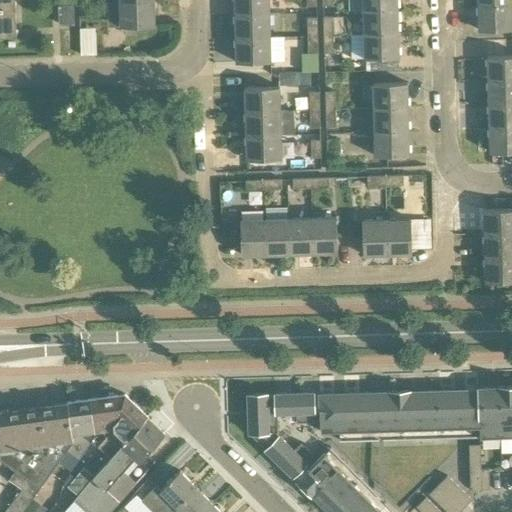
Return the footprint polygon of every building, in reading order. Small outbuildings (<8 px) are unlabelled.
[(0,0),(0,8),(15,8),(14,0),(0,0)] [(268,0),(234,0),(234,15),(269,14),(268,0)] [(361,0),(362,11),(397,10),(397,0),(361,0)] [(154,1),(120,2),(120,27),(154,26),(154,1)] [(79,3),(79,21),(89,20),(89,3),(79,3)] [(511,4),(511,5),(511,6),(478,6),(478,31),(511,30),(511,4)] [(73,6),(66,7),(59,7),(59,25),(74,25),(73,6)] [(0,8),(0,22),(15,22),(15,8),(0,8)] [(363,35),(398,34),(397,10),(362,11),(363,35)] [(269,14),(234,15),(235,39),(269,38),(269,14)] [(333,28),(333,17),(323,18),(324,36),(334,35),(345,35),(345,28),(333,28)] [(307,36),(317,36),(317,18),(307,18),(307,36)] [(0,37),(16,37),(15,22),(0,22),(0,37)] [(351,35),(351,45),(351,57),(366,57),(366,72),(399,70),(398,34),(363,35),(351,35)] [(334,35),(324,36),(325,74),(340,73),(339,53),(335,53),(334,35)] [(307,36),(308,54),(318,54),(317,36),(307,36)] [(269,38),(235,39),(236,63),(270,62),(269,38)] [(319,72),(318,54),(308,54),(301,55),(302,73),(319,72)] [(511,56),(487,57),(488,81),(511,80),(511,56)] [(511,80),(488,81),(488,105),(511,104),(511,80)] [(373,109),(408,107),(407,83),(372,84),(373,109)] [(245,112),(280,111),(279,87),(244,88),(245,112)] [(310,111),(320,110),(319,92),(309,93),(310,111)] [(326,110),(336,110),(335,92),(325,93),(326,110)] [(511,104),(488,105),(489,129),(511,128),(511,104)] [(374,133),(408,131),(408,107),(373,109),(374,133)] [(320,110),(310,111),(310,129),(320,128),(320,110)] [(336,110),(326,110),(326,128),(336,128),(336,110)] [(280,136),(280,135),(293,135),(293,111),(280,111),(245,112),(246,136),(280,136)] [(511,128),(489,129),(490,153),(492,153),(493,164),(511,163),(511,128)] [(408,131),(374,133),(375,157),(409,156),(408,131)] [(281,160),(280,136),(246,136),(247,161),(281,160)] [(311,158),(321,158),(321,140),(311,141),(311,158)] [(337,140),(327,140),(327,158),(337,157),(337,140)] [(367,187),(385,186),(385,176),(367,177),(367,187)] [(403,176),(385,176),(385,186),(403,186),(403,176)] [(311,188),(329,187),(329,178),(311,179),(311,188)] [(311,179),(293,179),(293,189),(311,188),(311,179)] [(263,180),(245,181),(246,191),(264,190),(263,180)] [(264,190),(282,189),(281,180),(263,180),(264,190)] [(511,209),(483,210),(484,235),(511,233),(511,209)] [(312,219),(313,253),(337,253),(336,218),(312,219)] [(313,253),(312,219),(288,220),(289,254),(313,253)] [(265,255),(264,220),(240,221),(241,256),(265,255)] [(289,254),(288,220),(264,220),(265,255),(289,254)] [(411,220),(386,221),(387,255),(412,254),(411,220)] [(387,255),(386,221),(362,221),(363,256),(387,255)] [(485,259),(511,257),(511,233),(484,235),(485,259)] [(511,257),(485,259),(485,283),(511,281),(511,257)] [(500,437),(499,387),(498,387),(498,388),(479,389),(480,438),(500,437)] [(511,387),(499,387),(500,437),(511,436),(511,387)] [(480,438),(479,389),(478,389),(478,390),(410,392),(388,392),(388,393),(319,395),(320,432),(479,427),(480,438)] [(248,395),(249,433),(293,477),(313,456),(301,444),(293,451),(276,434),(278,432),(277,413),(296,413),(296,423),(314,422),(313,394),(313,393),(248,395)] [(95,431),(91,431),(92,441),(91,442),(97,448),(113,429),(113,425),(132,402),(125,395),(91,400),(95,431)] [(91,442),(92,441),(91,431),(95,431),(91,400),(68,403),(73,442),(67,451),(80,459),(91,442)] [(97,448),(102,452),(109,459),(146,416),(132,402),(113,425),(113,429),(97,448)] [(67,451),(73,442),(68,403),(30,408),(41,487),(67,451)] [(41,487),(30,408),(0,411),(0,459),(16,471),(9,479),(23,488),(5,511),(23,511),(33,499),(41,487)] [(86,511),(110,511),(137,483),(124,471),(136,458),(140,462),(165,434),(146,416),(109,459),(94,476),(78,496),(74,500),(86,511)] [(482,490),(481,470),(480,445),(469,445),(470,487),(477,495),(482,490)] [(381,511),(324,454),(297,481),(311,496),(312,495),(328,511),(381,511)] [(78,496),(94,476),(84,468),(67,487),(78,496)] [(489,470),(481,470),(482,490),(489,490),(489,470)] [(171,511),(196,488),(180,471),(161,490),(157,486),(142,500),(153,511),(171,511)] [(460,511),(467,506),(471,501),(472,501),(447,476),(429,495),(446,511),(460,511)] [(203,511),(212,504),(196,488),(171,511),(203,511)] [(439,511),(425,498),(416,507),(420,511),(439,511)] [(43,511),(46,509),(33,499),(23,511),(43,511)]
